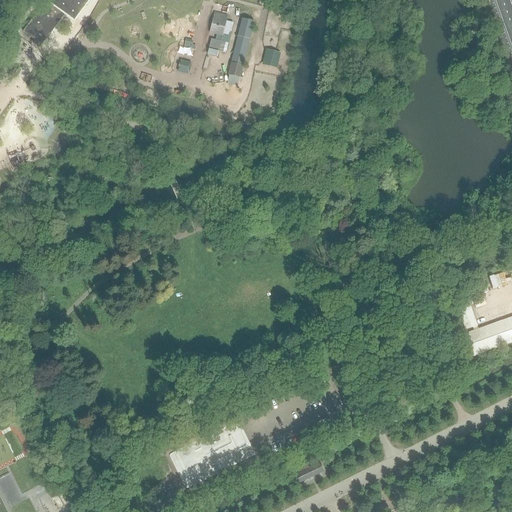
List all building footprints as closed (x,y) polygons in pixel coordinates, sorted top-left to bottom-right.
[(56,0),(53,6),(61,12),(64,8),(72,14),(82,0),(56,0)] [(47,2),(32,21),(31,20),(22,32),(35,41),(33,43),(38,47),(44,39),(46,40),(51,35),(49,33),(64,14),(47,2)] [(226,21),(228,16),(214,12),(209,34),(218,36),(217,41),(209,39),(207,49),(219,52),(219,51),(223,52),(224,50),(225,50),(227,43),(232,23),(226,21)] [(239,37),(236,50),(246,52),(253,22),(241,19),(237,36),(239,37)] [(192,42),(186,40),(184,48),(190,49),(192,42)] [(276,68),(280,54),(270,51),(267,66),(276,68)] [(244,59),(232,56),(230,64),(243,67),(244,59)] [(180,61),(178,71),(188,74),(190,64),(180,61)] [(239,123),(234,126),(241,139),(246,136),(250,134),(243,121),(239,123)] [(480,353),(511,343),(511,318),(473,329),(480,353)] [(324,471),(320,464),(318,464),(317,462),(312,465),(313,467),(309,469),(308,466),(297,471),(298,474),(294,476),(298,484),(324,471)] [(69,504),(62,493),(52,499),(59,510),(69,504)]
